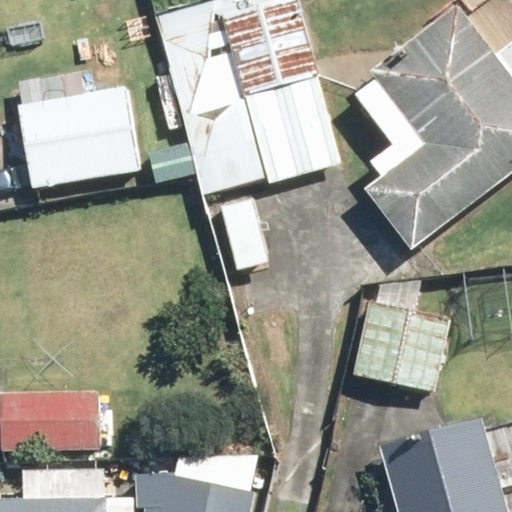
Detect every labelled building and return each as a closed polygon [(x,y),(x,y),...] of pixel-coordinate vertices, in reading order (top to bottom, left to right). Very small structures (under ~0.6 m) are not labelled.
[(511,0),(507,0),(347,114),(426,225),(511,163),(511,0)] [(221,182),(314,158),(273,2),(180,26),(221,182)] [(27,111),(36,180),(131,167),(121,99),(27,111)] [(255,204),(220,215),(238,275),(273,265),(255,204)] [(373,311),(361,374),(433,388),(446,325),(373,311)] [(15,409),(14,444),(87,445),(88,410),(15,409)] [(483,511),(465,437),(387,455),(401,511),(483,511)] [(245,511),(193,498),(189,511),(245,511)]
